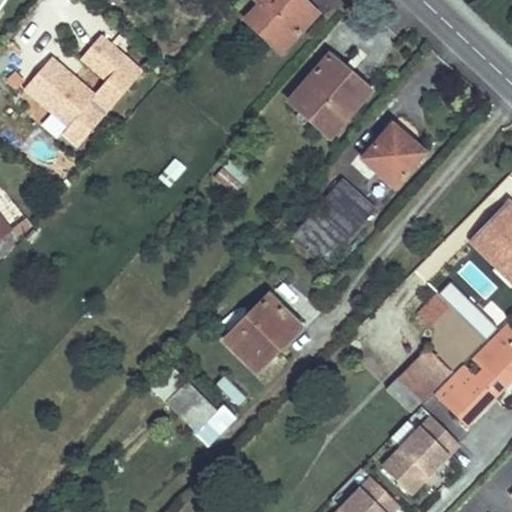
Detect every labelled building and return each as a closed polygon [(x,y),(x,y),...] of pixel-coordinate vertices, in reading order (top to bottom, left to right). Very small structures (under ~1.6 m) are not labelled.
[(281,54),(318,15),(303,1),(301,0),(256,0),(260,4),(245,19),(281,54)] [(344,69),(330,56),(330,57),(326,61),(328,63),(340,74),(341,73),(345,69),(344,69)] [(77,148),(142,74),(126,59),(94,96),(52,58),(43,67),(32,57),(12,81),(68,129),(63,135),(77,148)] [(332,139),(372,93),(345,69),(341,73),(340,74),(328,63),(326,61),(290,103),(301,112),(295,117),(302,123),(306,118),(332,139)] [(408,139),(392,124),(390,128),(393,131),(408,145),(408,144),(411,142),(408,139)] [(394,189),(425,154),(411,142),(408,144),(408,145),(393,131),(390,128),(361,159),(394,189)] [(170,187),(186,169),(176,160),(160,178),(170,187)] [(244,187),(226,171),(217,181),(235,197),(244,187)] [(329,264),(376,211),(342,180),(290,238),(315,261),(320,255),(329,264)] [(511,204),(510,202),(509,201),(502,207),(504,210),(511,217),(511,204)] [(15,239),(31,232),(18,204),(3,211),(15,239)] [(511,217),(504,210),(502,207),(470,241),(496,267),(501,263),(502,263),(511,273),(511,217)] [(0,243),(11,236),(0,221),(0,243)] [(35,242),(41,235),(36,231),(31,237),(35,242)] [(511,273),(502,263),(501,263),(496,267),(497,268),(511,282),(511,273)] [(278,343),(297,324),(298,323),(271,296),(226,341),(257,372),(283,347),(278,343)] [(433,321),(443,310),(434,303),(425,313),(433,321)] [(283,347),(303,327),(302,327),(298,323),(297,324),(278,343),(283,347)] [(502,387),(511,377),(511,326),(510,324),(475,360),(485,369),(502,387)] [(410,414),(453,372),(428,347),(386,389),(410,414)] [(466,424),(492,397),(475,379),(462,366),(435,393),(466,424)] [(218,413),(188,381),(186,383),(172,369),(153,388),(197,433),(218,413)] [(502,387),(485,369),(475,379),(492,397),(502,387)] [(225,377),(215,385),(235,409),(245,400),(225,377)] [(435,469),(461,442),(434,416),(385,466),(412,493),(425,479),(433,471),(435,469)] [(435,469),(433,471),(425,479),(429,483),(439,473),(435,469)] [(391,511),(400,503),(373,476),(338,511),(391,511)] [(305,511),(317,501),(304,487),(278,511),(305,511)] [(82,511),(73,503),(64,511),(82,511)]
